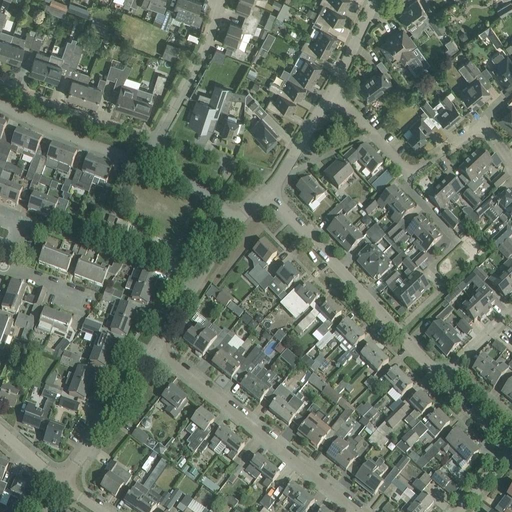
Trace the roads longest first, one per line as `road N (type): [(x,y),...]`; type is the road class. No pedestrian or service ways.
road 1 (residential): [(358,511),(153,350)]
road 2 (residential): [(441,378),(267,192)]
road 3 (residential): [(144,163),(202,55),(217,0)]
road 4 (residential): [(61,485),(153,350)]
road 5 (residential): [(144,163),(0,105)]
road 6 (residential): [(153,350),(235,221)]
road 7 (residential): [(410,172),(478,130),(511,164)]
road 8 (residential): [(434,260),(454,242),(399,182),(410,172)]
road 9 (residential): [(329,88),(267,192)]
